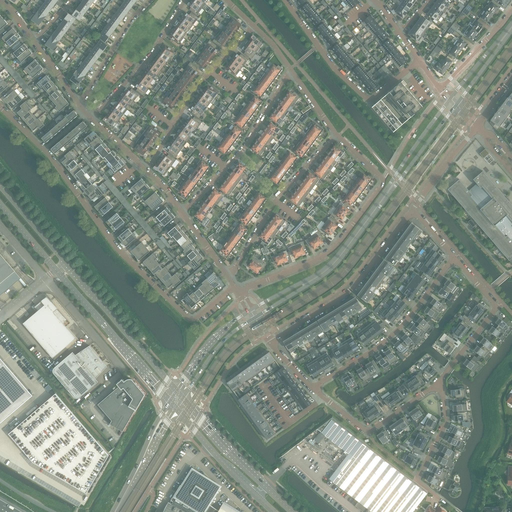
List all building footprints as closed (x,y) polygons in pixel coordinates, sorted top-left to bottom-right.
[(352,9),(359,2),(357,0),(352,0),(348,4),(352,9)] [(413,4),(407,0),(400,0),(400,1),(402,2),(402,3),(410,9),(413,4)] [(451,4),(445,0),(438,0),(437,1),(447,8),(451,4)] [(200,7),(192,1),(190,3),(189,2),(187,5),(191,7),(189,10),(196,16),(202,8),(200,7)] [(447,8),(437,1),(434,5),(444,13),(447,8)] [(486,5),(484,8),(493,15),(493,14),(494,15),(497,11),(496,10),(498,7),(493,3),(491,1),(487,6),(486,5)] [(89,7),(82,2),(79,6),(86,12),(89,7)] [(131,7),(125,2),(121,7),(128,12),(131,7)] [(304,13),(314,5),(310,2),(309,3),(308,2),(305,5),(301,9),(304,13)] [(52,8),(45,3),(42,7),(49,12),(52,8)] [(410,9),(402,3),(399,7),(397,5),(407,13),(410,9)] [(308,17),(316,11),(312,7),(314,6),(314,5),(304,13),(308,17)] [(407,13),(397,5),(393,10),(394,11),(402,17),(403,16),(404,16),(407,13)] [(444,13),(434,5),(431,10),(441,17),(444,13)] [(86,12),(79,6),(76,11),(83,16),(86,12)] [(49,12),(42,7),(38,11),(46,17),(49,12)] [(128,12),(121,7),(118,11),(125,16),(128,12)] [(484,8),(479,16),(487,22),(493,15),(484,8)] [(441,17),(431,10),(427,14),(438,22),(441,17)] [(46,17),(38,11),(35,16),(42,21),(46,17)] [(83,16),(76,11),(73,15),(80,20),(83,16)] [(125,16),(118,11),(115,15),(122,20),(125,16)] [(312,22),(319,15),(316,11),(308,17),(312,22)] [(191,13),(189,15),(185,12),(186,13),(185,15),(184,14),(182,17),(183,18),(193,25),(198,18),(191,13)] [(76,19),(69,14),(65,18),(72,24),(76,19)] [(122,20),(115,15),(111,20),(118,25),(122,20)] [(325,22),(319,15),(312,22),(315,26),(318,23),(320,26),(323,23),(324,23),(325,22)] [(365,28),(375,20),(371,15),(361,23),(365,28)] [(42,21),(35,16),(34,18),(32,20),(39,25),(40,23),(42,21)] [(432,24),(422,16),(419,20),(429,28),(432,24)] [(242,24),(238,21),(238,22),(231,17),(227,21),(237,29),(239,27),(239,28),(242,24)] [(72,24),(65,18),(62,23),(69,28),(72,24)] [(193,25),(183,18),(180,22),(190,30),(193,25)] [(118,25),(111,20),(108,24),(115,29),(118,25)] [(369,31),(378,24),(375,20),(365,28),(369,32),(369,31)] [(429,28),(419,20),(415,25),(425,32),(429,28)] [(470,22),(468,25),(477,33),(478,33),(481,29),(483,25),(477,21),(475,20),(472,24),(470,22)] [(237,29),(227,21),(224,26),(234,33),(237,29)] [(190,30),(180,22),(179,23),(178,22),(175,26),(177,26),(176,27),(186,34),(190,30)] [(319,34),(328,26),(325,22),(324,23),(323,23),(320,26),(316,29),(319,34)] [(69,28),(62,23),(59,27),(66,32),(69,28)] [(115,29),(108,24),(105,28),(112,33),(115,29)] [(373,35),(374,35),(382,28),(378,24),(369,31),(373,35)] [(425,32),(415,25),(412,29),(422,37),(425,32)] [(469,27),(463,34),(466,36),(472,40),(477,33),(468,25),(467,26),(469,27)] [(234,33),(224,26),(221,30),(231,38),(234,33)] [(323,38),(331,31),(327,27),(328,26),(319,34),(323,38)] [(66,32),(59,27),(56,31),(63,36),(66,32)] [(186,34),(176,27),(173,31),(183,38),(186,34)] [(6,42),(17,33),(13,28),(2,37),(6,42)] [(112,33),(105,28),(102,33),(109,38),(112,33)] [(376,40),(385,32),(382,28),(374,35),(377,38),(375,39),(376,40)] [(422,37),(412,29),(409,33),(409,34),(410,34),(411,36),(410,36),(414,39),(414,38),(416,39),(417,40),(417,39),(420,35),(422,37)] [(231,38),(221,30),(217,34),(227,42),(229,43),(230,41),(229,40),(231,38)] [(63,36),(56,31),(52,36),(59,41),(63,36)] [(183,38),(173,31),(170,35),(173,37),(171,39),(174,41),(174,40),(179,44),(183,38)] [(326,42),(334,35),(331,31),(323,38),(326,42)] [(384,40),(389,36),(385,32),(376,40),(379,43),(380,42),(381,43),(384,40)] [(16,42),(21,38),(17,33),(6,42),(10,47),(16,42)] [(109,38),(102,33),(98,37),(105,42),(109,38)] [(227,42),(217,34),(212,41),(220,47),(222,45),(225,47),(227,45),(226,44),(227,42)] [(263,44),(256,39),(256,38),(253,35),(250,38),(251,39),(250,41),(260,48),(263,44)] [(340,42),(338,40),(334,35),(326,42),(330,46),(333,44),(335,46),(338,43),(339,43),(340,42)] [(59,41),(52,36),(49,40),(56,45),(59,41)] [(467,43),(461,39),(458,42),(458,41),(455,45),(455,46),(461,50),(463,48),(465,49),(468,44),(466,43),(467,43)] [(56,45),(49,40),(47,43),(46,45),(55,51),(58,47),(56,46),(56,45)] [(107,46),(100,40),(97,45),(104,50),(107,46)] [(219,51),(215,49),(217,46),(209,40),(204,47),(214,55),(215,56),(218,53),(216,52),(217,51),(219,52),(219,51)] [(383,52),(393,44),(389,40),(386,42),(385,41),(384,40),(381,43),(380,42),(379,43),(380,45),(381,46),(380,47),(383,52)] [(260,48),(250,41),(249,42),(247,41),(245,44),(246,45),(256,53),(260,48)] [(334,54),(343,46),(342,47),(339,43),(338,43),(335,46),(330,50),(334,54)] [(17,58),(28,49),(24,44),(19,48),(13,53),(17,58)] [(387,56),(396,48),(393,44),(383,52),(384,52),(385,51),(388,54),(387,56)] [(104,50),(97,45),(94,49),(101,55),(104,50)] [(256,53),(246,45),(245,47),(244,46),(242,49),(245,52),(243,54),(251,60),(256,53)] [(338,58),(347,50),(343,46),(334,54),(338,58)] [(458,55),(461,51),(461,50),(455,46),(453,49),(451,47),(448,52),(450,53),(455,58),(458,55)] [(171,59),(176,53),(171,49),(169,47),(167,49),(165,47),(161,52),(171,59)] [(214,55),(204,47),(201,52),(211,59),(214,55)] [(390,60),(400,52),(396,48),(387,56),(390,60)] [(27,57),(32,53),(28,49),(17,58),(21,63),(27,57)] [(101,55),(94,49),(91,53),(98,59),(101,55)] [(341,62),(350,54),(349,55),(346,52),(347,50),(338,58),(341,62)] [(171,59),(161,52),(158,56),(168,63),(171,59)] [(211,59),(201,52),(198,56),(208,63),(211,59)] [(394,64),(403,56),(400,52),(390,60),(391,60),(394,63),(394,64)] [(98,59),(91,53),(87,58),(94,63),(98,59)] [(241,53),(239,56),(235,53),(237,54),(236,56),(234,55),(232,58),(233,59),(243,66),(249,59),(241,53)] [(345,66),(354,58),(350,54),(341,62),(345,66)] [(168,63),(158,56),(155,60),(163,66),(166,62),(168,64),(168,63)] [(208,63),(198,56),(196,58),(192,63),(200,69),(202,66),(205,69),(207,67),(206,66),(208,63)] [(402,64),(407,61),(403,56),(394,64),(399,70),(401,69),(404,66),(402,64)] [(446,57),(441,65),(446,69),(447,69),(450,65),(452,62),(446,57)] [(94,63),(87,58),(84,62),(91,67),(94,63)] [(353,67),(356,64),(357,62),(354,58),(345,66),(348,71),(353,67)] [(243,66),(233,59),(230,63),(240,70),(243,66)] [(28,74),(39,64),(35,60),(30,64),(24,69),(28,74)] [(163,66),(155,60),(152,64),(160,71),(163,66)] [(434,60),(431,64),(433,66),(435,67),(434,69),(442,75),(446,69),(441,65),(437,62),(436,62),(434,60)] [(91,67),(84,62),(81,66),(88,71),(91,67)] [(199,74),(195,71),(197,68),(190,62),(184,69),(194,77),(196,78),(198,75),(197,74),(198,73),(199,74)] [(355,76),(365,68),(361,63),(360,65),(359,64),(357,62),(356,64),(353,67),(354,68),(355,69),(352,71),(355,76)] [(240,70),(230,63),(227,67),(229,69),(228,71),(236,76),(240,70)] [(33,78),(43,69),(39,64),(28,74),(33,78)] [(162,72),(160,71),(152,64),(150,64),(148,67),(149,68),(148,69),(157,75),(159,76),(162,72)] [(278,76),(283,69),(278,65),(277,67),(272,64),(268,69),(270,70),(278,76)] [(88,71),(81,66),(78,70),(85,75),(88,71)] [(359,80),(367,73),(363,69),(365,68),(355,76),(359,80)] [(157,75),(148,69),(145,73),(153,79),(157,75)] [(194,77),(184,69),(181,74),(191,81),(194,77)] [(85,75),(78,70),(75,74),(82,80),(85,75)] [(278,76),(270,70),(267,74),(265,72),(265,73),(275,80),(278,76)] [(153,79),(145,73),(142,77),(150,83),(153,79)] [(275,80),(265,73),(262,77),(271,84),(275,80)] [(363,84),(370,77),(367,73),(359,80),(363,84)] [(79,83),(82,80),(75,74),(74,75),(72,74),(69,78),(78,85),(79,83)] [(191,81),(181,74),(178,78),(180,80),(188,86),(189,87),(191,84),(190,83),(191,81)] [(43,87),(51,80),(47,75),(42,79),(36,85),(40,89),(43,87)] [(150,83),(142,77),(141,76),(138,80),(140,81),(139,82),(147,88),(150,83)] [(271,84),(262,77),(259,82),(260,83),(268,89),(271,84)] [(366,88),(375,81),(374,80),(374,81),(370,77),(363,84),(366,88)] [(46,92),(55,85),(51,80),(43,87),(46,92)] [(188,86),(180,80),(177,84),(176,84),(185,90),(186,91),(188,88),(187,87),(188,86)] [(147,88),(139,82),(138,81),(135,84),(136,85),(135,86),(134,85),(138,88),(136,91),(143,96),(149,89),(147,88)] [(376,90),(380,87),(375,81),(366,88),(370,92),(374,89),(376,90)] [(0,93),(9,86),(4,82),(0,85),(0,93)] [(185,90),(176,84),(177,84),(175,82),(172,87),(173,88),(181,94),(185,90)] [(423,107),(408,90),(401,82),(387,95),(408,120),(423,107)] [(268,89),(260,83),(257,87),(256,85),(255,86),(265,93),(268,89)] [(50,96),(57,90),(59,89),(55,85),(46,92),(50,96)] [(265,93),(255,86),(252,90),(262,97),(265,93)] [(214,99),(218,92),(213,89),(211,87),(210,89),(207,87),(204,91),(214,99)] [(131,89),(130,91),(126,88),(124,91),(125,92),(124,94),(132,100),(131,100),(134,101),(139,94),(131,89)] [(181,94),(173,88),(170,93),(178,99),(181,94)] [(8,104),(18,95),(14,90),(4,99),(8,104)] [(53,102),(61,95),(57,90),(50,96),(49,97),(53,102)] [(214,99),(204,91),(201,95),(211,103),(214,99)] [(295,103),(300,97),(294,92),(292,94),(289,91),(286,96),(295,103)] [(132,100),(124,94),(123,93),(121,95),(122,96),(120,98),(122,99),(128,104),(131,106),(134,101),(131,100),(132,100)] [(178,99),(170,93),(167,97),(175,103),(178,99)] [(12,109),(22,100),(18,95),(8,104),(10,105),(9,106),(12,109)] [(55,108),(65,99),(61,95),(53,102),(51,103),(55,108)] [(211,103),(201,95),(197,100),(207,107),(211,103)] [(263,102),(255,96),(251,101),(259,107),(263,102)] [(295,103),(286,96),(283,100),(292,107),(295,103)] [(175,103),(167,97),(162,103),(165,105),(168,107),(169,105),(172,107),(175,103)] [(128,104),(122,99),(120,98),(117,102),(122,106),(125,108),(128,104)] [(59,112),(69,104),(65,99),(55,108),(59,112)] [(207,107),(197,100),(196,99),(194,102),(195,103),(194,104),(204,112),(207,107)] [(292,107),(283,100),(279,105),(289,112),(289,111),(287,110),(290,106),(292,108),(292,107)] [(372,107),(375,112),(384,104),(381,100),(372,107)] [(30,111),(32,108),(26,101),(20,106),(22,109),(18,112),(17,113),(19,114),(22,117),(30,111)] [(125,108),(122,106),(117,102),(116,101),(114,104),(116,105),(114,107),(124,114),(127,110),(125,108)] [(259,107),(251,101),(248,105),(247,104),(246,104),(256,111),(259,107)] [(204,112),(194,104),(193,103),(191,106),(192,107),(191,108),(189,107),(189,108),(193,110),(191,113),(199,119),(204,112)] [(511,109),(504,103),(501,107),(508,113),(511,109)] [(256,111),(246,104),(243,108),(252,115),(256,111)] [(384,111),(387,109),(388,108),(386,106),(385,104),(384,104),(375,112),(379,116),(379,115),(380,115),(384,111)] [(289,112),(279,105),(276,109),(286,116),(289,112)] [(124,114),(114,107),(111,111),(121,119),(124,114)] [(510,114),(508,113),(501,107),(497,111),(506,118),(510,114)] [(252,115),(243,108),(240,113),(249,120),(252,115)] [(384,119),(391,112),(388,108),(387,109),(384,111),(380,115),(379,115),(379,116),(382,120),(383,119),(384,119)] [(286,116),(276,109),(273,113),(282,120),(286,116)] [(25,122),(33,115),(30,111),(22,117),(25,122)] [(69,123),(77,116),(78,115),(74,111),(68,115),(67,114),(64,117),(65,118),(69,123)] [(121,119),(111,111),(108,115),(118,123),(121,119)] [(305,120),(308,118),(313,114),(310,111),(302,116),(301,118),(299,121),(301,123),(302,124),(305,120)] [(506,118),(497,111),(494,116),(503,123),(506,118)] [(395,116),(393,114),(392,112),(391,112),(384,119),(383,119),(382,120),(383,120),(386,124),(387,123),(391,120),(394,117),(395,116)] [(249,120),(240,113),(237,117),(246,124),(249,120)] [(282,120),(273,113),(270,118),(279,125),(282,120)] [(29,127),(37,120),(37,119),(33,115),(25,122),(29,127)] [(118,123),(108,115),(106,117),(105,117),(103,120),(106,123),(107,122),(114,127),(118,123)] [(197,129),(202,122),(194,116),(192,119),(189,116),(187,119),(188,120),(187,122),(197,129)] [(391,127),(398,121),(398,120),(397,118),(395,116),(394,117),(391,120),(387,123),(386,124),(389,128),(390,128),(391,127)] [(497,131),(503,123),(494,116),(491,120),(495,123),(493,126),(497,131)] [(246,124),(237,117),(233,121),(243,128),(246,124)] [(45,125),(43,123),(39,118),(37,119),(37,120),(29,127),(33,131),(38,127),(40,129),(45,125)] [(62,129),(69,123),(65,118),(61,122),(60,120),(56,123),(62,129)] [(394,131),(402,125),(402,124),(400,122),(399,121),(398,120),(398,121),(391,127),(390,128),(389,128),(390,128),(393,132),(394,131)] [(82,131),(86,127),(87,126),(83,122),(74,129),(79,134),(80,135),(83,132),(82,131)] [(197,129),(187,122),(183,126),(193,133),(197,129)] [(54,136),(62,129),(56,123),(53,126),(54,127),(50,131),(54,136)] [(280,130),(270,123),(267,127),(277,134),(280,130)] [(156,131),(157,129),(155,128),(150,124),(146,130),(156,137),(159,133),(156,131)] [(193,133),(183,126),(182,125),(180,128),(181,129),(180,130),(190,138),(188,136),(191,132),(193,134),(193,133)] [(242,132),(234,126),(231,131),(239,137),(242,132)] [(319,136),(324,130),(319,126),(317,128),(314,126),(311,130),(309,129),(319,136)] [(277,134),(267,127),(264,131),(273,138),(277,134)] [(46,143),(54,136),(50,131),(49,129),(46,132),(47,134),(41,138),(46,143)] [(74,137),(79,134),(74,129),(67,135),(72,142),(75,139),(74,137)] [(190,138),(180,130),(179,129),(177,132),(179,133),(177,135),(187,142),(190,138)] [(319,136),(309,129),(306,133),(316,140),(319,136)] [(156,137),(146,130),(142,134),(152,142),(156,137)] [(239,137),(231,131),(228,135),(226,134),(235,141),(239,137)] [(273,138),(264,131),(261,136),(270,143),(273,138)] [(91,145),(99,138),(95,133),(91,137),(89,135),(84,139),(90,146),(92,145),(91,145)] [(316,140),(306,133),(303,138),(312,145),(316,140)] [(154,143),(152,142),(142,134),(139,139),(149,146),(150,145),(151,146),(154,143)] [(235,141),(226,134),(223,138),(232,145),(235,141)] [(72,142),(67,135),(60,142),(64,147),(68,143),(69,144),(72,142)] [(187,142),(177,135),(174,139),(184,146),(187,142)] [(270,143),(261,136),(257,140),(265,146),(268,142),(270,143)] [(95,150),(103,143),(99,138),(91,145),(92,145),(95,150)] [(232,145),(223,138),(220,143),(221,144),(229,150),(232,145)] [(312,145),(303,138),(300,142),(309,149),(312,145)] [(149,146),(139,139),(136,143),(146,150),(149,146)] [(184,146),(174,139),(171,143),(180,151),(184,146)] [(265,146),(257,140),(254,144),(264,152),(264,151),(262,150),(265,146)] [(65,148),(64,147),(60,142),(51,149),(55,154),(60,150),(61,151),(65,148)] [(180,151),(171,143),(169,142),(167,146),(168,146),(167,148),(166,147),(169,150),(168,152),(175,158),(180,151)] [(309,149),(300,142),(296,146),(306,153),(309,149)] [(99,154),(107,147),(106,146),(103,143),(95,150),(99,154)] [(146,150),(136,143),(132,147),(139,153),(143,156),(145,153),(144,152),(146,150)] [(229,150),(221,144),(218,148),(226,154),(229,150)] [(264,152),(254,144),(251,149),(260,156),(264,152)] [(306,153),(296,146),(293,151),(302,158),(306,153)] [(340,158),(345,151),(338,147),(337,149),(334,146),(330,151),(340,158)] [(104,157),(110,152),(111,152),(107,147),(99,154),(103,159),(105,158),(104,157)] [(483,158),(489,154),(485,149),(479,154),(483,158)] [(108,162),(116,155),(113,150),(112,151),(111,152),(110,152),(104,157),(105,158),(108,162)] [(298,158),(288,151),(285,156),(294,163),(298,158)] [(340,158),(330,151),(327,156),(336,163),(340,158)] [(66,167),(67,166),(74,160),(75,159),(69,152),(64,156),(66,158),(63,162),(64,163),(63,164),(66,167)] [(168,154),(167,157),(163,154),(161,156),(162,157),(161,159),(171,167),(176,160),(168,154)] [(112,166),(120,160),(116,155),(108,162),(112,166)] [(294,163),(285,156),(281,160),(291,167),(294,163)] [(336,163),(327,156),(324,160),(333,167),(336,163)] [(171,167),(161,159),(160,158),(157,162),(158,162),(158,164),(166,170),(165,170),(167,171),(171,167)] [(71,171),(78,165),(74,160),(67,166),(71,171)] [(120,168),(124,165),(125,164),(123,163),(120,160),(112,166),(109,169),(114,174),(120,168)] [(210,167),(200,160),(197,165),(206,172),(210,167)] [(291,167),(281,160),(278,164),(288,171),(291,167)] [(333,167),(324,160),(321,164),(330,171),(333,167)] [(249,170),(239,162),(236,167),(245,174),(249,170)] [(166,170),(158,164),(156,165),(155,165),(153,168),(157,171),(157,170),(162,174),(165,170),(166,170)] [(288,171),(278,164),(278,165),(280,166),(277,170),(275,168),(275,169),(284,176),(288,171)] [(330,171),(321,164),(317,169),(327,176),(330,171)] [(74,176),(82,169),(78,165),(71,171),(74,176)] [(206,172),(197,165),(198,166),(195,170),(194,169),(193,169),(203,176),(206,172)] [(245,174),(236,167),(232,172),(242,179),(245,174)] [(84,175),(86,174),(82,169),(74,176),(78,180),(84,175)] [(203,176),(193,169),(190,173),(200,180),(203,176)] [(284,176),(275,169),(272,173),(281,180),(284,176)] [(327,176),(317,169),(314,173),(324,180),(327,176)] [(511,205),(482,171),(473,179),(478,186),(469,192),(459,179),(452,186),(449,188),(510,259),(511,258),(511,241),(510,239),(511,236),(511,205)] [(242,179),(232,172),(229,176),(239,183),(242,179)] [(200,180),(190,173),(192,175),(189,179),(187,177),(187,178),(196,185),(200,180)] [(281,180),(272,173),(268,178),(278,185),(281,180)] [(319,180),(309,173),(306,178),(315,185),(319,180)] [(368,185),(373,178),(368,175),(367,177),(362,173),(359,178),(368,185)] [(88,179),(84,175),(78,180),(77,181),(81,186),(88,179)] [(239,183),(229,176),(226,180),(235,187),(239,183)] [(196,185),(187,178),(184,182),(193,189),(196,185)] [(315,185),(306,178),(302,182),(312,189),(315,185)] [(368,185),(359,178),(355,182),(365,189),(368,185)] [(85,190),(92,184),(88,179),(81,186),(82,187),(82,188),(84,191),(85,190)] [(135,193),(146,183),(142,179),(131,188),(135,193)] [(235,187),(226,180),(223,185),(232,192),(235,187)] [(193,189),(184,182),(180,186),(190,193),(193,189)] [(312,189),(302,182),(299,187),(309,194),(312,189)] [(365,189),(355,182),(352,186),(362,193),(365,189)] [(139,197),(150,188),(146,183),(135,193),(139,197)] [(89,195),(96,188),(92,184),(85,190),(89,195)] [(232,192),(223,185),(219,189),(229,196),(232,192)] [(105,193),(103,191),(99,186),(96,188),(89,195),(90,196),(89,197),(92,200),(97,196),(99,198),(105,193)] [(190,193),(180,186),(182,188),(179,192),(182,194),(180,196),(185,200),(190,193)] [(362,193),(352,186),(349,191),(358,198),(362,193)] [(309,194),(299,187),(296,191),(305,198),(309,194)] [(224,196),(214,189),(211,194),(220,201),(224,196)] [(305,198),(296,191),(293,195),(302,202),(305,198)] [(358,198),(349,191),(346,195),(355,202),(358,198)] [(149,206),(159,197),(155,192),(145,201),(149,206)] [(267,199),(257,192),(254,197),(263,204),(267,199)] [(220,201),(211,194),(208,198),(216,204),(217,205),(220,201)] [(302,202),(293,195),(290,199),(299,207),(302,202)] [(355,202),(346,195),(342,199),(352,207),(355,202)] [(100,211),(109,202),(105,197),(95,206),(100,211)] [(153,211),(164,201),(159,197),(149,206),(153,211)] [(263,204),(254,197),(255,198),(252,202),(260,208),(263,204)] [(216,204),(208,198),(204,203),(212,208),(216,204)] [(103,216),(114,207),(109,202),(100,211),(101,212),(100,213),(103,216)] [(260,208),(252,202),(249,206),(247,205),(257,212),(260,208)] [(349,211),(346,209),(347,207),(341,202),(336,208),(345,215),(349,211)] [(212,208),(204,203),(201,207),(209,213),(212,208)] [(257,212),(247,205),(244,209),(254,217),(257,212)] [(209,213),(201,207),(198,211),(207,218),(208,218),(206,217),(209,213)] [(160,222),(171,213),(167,208),(156,217),(160,222)] [(345,215),(336,208),(331,215),(337,220),(339,218),(342,220),(345,215)] [(254,217),(244,209),(244,210),(245,211),(243,215),(241,214),(250,221),(254,217)] [(207,218),(198,211),(195,216),(198,218),(196,220),(203,225),(207,218)] [(111,226),(121,217),(117,213),(107,221),(111,226)] [(170,221),(175,217),(171,213),(160,222),(164,226),(170,221)] [(250,221),(241,214),(237,218),(247,225),(250,221)] [(285,222),(276,215),(272,219),(282,226),(285,222)] [(115,231),(125,222),(121,217),(111,226),(113,228),(112,228),(115,231)] [(337,226),(334,224),(336,222),(329,217),(324,223),(334,231),(337,226)] [(282,226),(272,219),(269,224),(279,231),(282,226)] [(248,230),(238,223),(235,228),(244,235),(248,230)] [(334,231),(324,223),(320,230),(326,235),(327,233),(331,235),(334,231)] [(279,231),(269,224),(266,228),(275,235),(279,231)] [(422,232),(419,230),(413,224),(409,229),(419,236),(422,232)] [(173,237),(181,230),(177,225),(166,234),(170,239),(173,237)] [(123,242),(133,233),(129,228),(119,237),(123,242)] [(244,235),(235,228),(232,232),(241,239),(244,235)] [(275,235),(266,228),(263,232),(272,239),(275,235)] [(419,236),(409,229),(406,233),(414,239),(417,235),(419,236)] [(177,241),(185,234),(181,230),(173,237),(177,241)] [(321,239),(323,238),(318,231),(316,233),(314,230),(309,233),(311,236),(318,246),(323,242),(321,239)] [(241,239),(232,232),(233,233),(230,237),(229,236),(228,236),(238,243),(241,239)] [(272,239),(263,232),(259,237),(262,239),(261,241),(262,242),(267,246),(272,239)] [(126,247),(137,238),(133,233),(123,242),(124,243),(124,244),(126,247)] [(414,239),(406,233),(403,238),(411,244),(414,239)] [(181,246),(189,239),(185,234),(177,241),(181,246)] [(238,243),(228,236),(225,241),(235,248),(238,243)] [(318,246),(311,236),(305,241),(309,247),(311,246),(314,249),(318,246)] [(411,244),(403,238),(399,242),(407,248),(411,244)] [(183,252),(191,245),(193,243),(189,239),(181,246),(184,250),(183,251),(183,252)] [(18,264),(4,248),(5,247),(0,241),(0,282),(13,271),(11,268),(12,268),(13,268),(18,264)] [(235,248),(225,241),(222,245),(231,252),(235,248)] [(135,256),(146,247),(142,242),(131,251),(135,256)] [(306,249),(303,242),(295,245),(300,256),(305,254),(304,250),(306,249)] [(407,248),(399,242),(396,246),(404,252),(407,248)] [(187,256),(195,249),(191,245),(183,252),(187,256)] [(231,252),(222,245),(223,246),(220,251),(223,253),(222,255),(227,259),(231,252)] [(300,256),(295,245),(288,248),(291,255),(293,254),(295,258),(300,256)] [(404,252),(396,246),(393,251),(403,258),(401,256),(404,252)] [(139,261),(150,252),(146,247),(135,256),(139,261)] [(191,260),(198,254),(199,253),(195,249),(187,256),(191,260)] [(288,256),(285,249),(278,252),(282,263),(288,261),(286,257),(288,256)] [(442,257),(432,249),(428,254),(439,262),(442,257)] [(403,258),(393,251),(390,255),(399,262),(403,258)] [(282,263),(278,252),(270,255),(273,262),(276,261),(277,265),(282,263)] [(147,267),(157,259),(158,257),(154,253),(143,262),(147,267)] [(198,262),(203,258),(199,253),(198,254),(191,260),(188,263),(194,270),(200,265),(198,262)] [(439,262),(428,254),(425,259),(435,266),(439,262)] [(399,262),(390,255),(386,259),(392,264),(394,265),(398,261),(399,262)] [(252,270),(259,260),(253,256),(248,262),(250,263),(248,266),(252,270)] [(151,271),(160,263),(157,259),(147,267),(151,271)] [(435,266),(425,259),(426,260),(423,264),(422,263),(432,271),(435,266)] [(261,272),(266,265),(259,260),(252,270),(257,273),(259,270),(261,272)] [(395,268),(385,261),(382,266),(391,273),(395,268)] [(155,276),(164,267),(160,263),(151,271),(155,276)] [(432,271),(422,263),(418,268),(428,276),(432,271)] [(160,279),(168,272),(170,271),(166,266),(164,267),(155,276),(156,275),(160,279)] [(391,273),(382,266),(378,270),(388,277),(391,273)] [(388,277),(378,270),(375,274),(385,281),(383,280),(386,276),(388,277)] [(0,294),(19,278),(13,271),(0,282),(0,294)] [(164,283),(172,277),(168,272),(160,279),(164,283)] [(219,284),(215,279),(217,277),(213,273),(206,279),(214,288),(219,284)] [(181,281),(179,279),(175,274),(172,277),(164,283),(168,288),(173,284),(175,287),(181,281)] [(385,281),(375,274),(372,279),(382,286),(385,281)] [(425,280),(418,275),(416,274),(413,278),(411,277),(421,285),(425,280)] [(421,285),(411,277),(407,282),(418,290),(421,285)] [(214,288),(206,279),(202,283),(210,292),(214,288)] [(382,286),(372,279),(369,283),(377,289),(379,290),(382,286)] [(458,288),(447,280),(444,283),(447,286),(446,288),(454,294),(458,288)] [(418,290),(407,282),(409,283),(406,288),(404,286),(404,287),(414,294),(418,290)] [(210,292),(202,283),(197,287),(205,296),(210,292)] [(377,289),(369,283),(366,287),(375,294),(374,293),(377,289)] [(205,296),(197,287),(193,291),(194,292),(201,300),(205,296)] [(375,294),(366,287),(362,292),(372,299),(375,294)] [(414,294),(404,287),(400,291),(411,299),(414,294)] [(454,294),(446,288),(444,291),(440,288),(437,292),(449,301),(454,294)] [(201,300),(194,292),(189,296),(196,304),(201,300)] [(372,299),(362,292),(359,296),(367,302),(370,298),(372,299)] [(196,304),(189,296),(187,293),(182,297),(183,299),(181,301),(185,305),(187,303),(192,308),(196,304)] [(407,305),(400,299),(398,297),(394,302),(403,309),(407,305)] [(439,303),(433,298),(430,302),(433,305),(432,307),(440,313),(444,307),(442,305),(439,303)] [(76,338),(63,323),(67,320),(70,323),(53,303),(51,304),(47,299),(45,300),(44,299),(34,307),(38,311),(23,324),(53,358),(76,338)] [(362,309),(358,303),(356,299),(351,302),(357,312),(362,309)] [(357,312),(351,302),(346,305),(353,315),(357,312)] [(403,309),(394,302),(391,306),(399,313),(403,309)] [(485,308),(484,307),(477,302),(471,309),(479,315),(481,312),(482,313),(485,308)] [(353,315),(346,305),(342,308),(348,318),(347,316),(351,313),(353,315)] [(399,313),(391,306),(387,310),(386,309),(395,318),(399,313)] [(440,313),(432,307),(430,309),(426,307),(423,310),(435,319),(436,318),(440,313)] [(348,318),(342,308),(337,310),(344,321),(348,318)] [(395,318),(386,309),(382,314),(391,322),(395,318)] [(473,322),(479,315),(471,309),(466,316),(473,322)] [(344,321),(337,310),(333,313),(338,322),(342,319),(344,321)] [(338,322),(333,313),(328,316),(333,325),(338,322)] [(462,321),(457,328),(464,334),(466,331),(467,332),(467,331),(470,327),(469,326),(463,321),(465,319),(462,317),(460,315),(459,316),(462,318),(460,319),(462,321)] [(333,325),(328,316),(323,319),(330,329),(329,327),(333,325)] [(430,326),(419,317),(416,320),(420,323),(418,325),(425,332),(430,326)] [(509,327),(500,319),(498,318),(495,322),(496,323),(498,325),(497,327),(504,333),(509,327)] [(330,329),(323,319),(319,322),(325,332),(330,329)] [(383,330),(379,325),(375,320),(370,324),(378,334),(379,334),(380,335),(383,332),(382,331),(383,330)] [(322,331),(320,328),(317,323),(312,326),(317,334),(322,331)] [(378,334),(370,324),(366,327),(374,337),(378,334)] [(425,332),(418,325),(416,327),(412,325),(409,328),(420,338),(421,337),(425,332)] [(317,334),(312,326),(308,329),(314,339),(313,337),(317,334)] [(504,333),(497,327),(495,329),(493,327),(492,327),(491,326),(488,330),(490,331),(490,332),(500,339),(504,333)] [(374,337),(366,327),(361,331),(369,341),(374,337)] [(457,328),(451,335),(459,341),(464,334),(457,328)] [(314,339),(308,329),(303,332),(309,342),(314,339)] [(369,341),(361,331),(357,334),(357,335),(364,345),(369,341)] [(309,342),(303,332),(298,334),(305,345),(305,344),(304,343),(308,340),(309,342)] [(401,337),(404,340),(403,341),(402,342),(409,349),(415,344),(412,341),(410,339),(405,333),(401,337)] [(305,345),(298,334),(294,337),(300,347),(305,345)] [(414,334),(412,336),(419,342),(421,340),(414,334)] [(455,346),(451,343),(454,341),(447,335),(444,338),(447,340),(441,347),(449,353),(451,350),(452,351),(455,346)] [(412,336),(410,339),(412,341),(413,340),(417,345),(419,342),(412,336)] [(300,347),(294,337),(289,340),(295,350),(296,350),(295,348),(299,346),(300,348),(300,347)] [(358,348),(352,337),(346,341),(353,352),(358,348)] [(483,337),(480,341),(481,342),(483,344),(482,346),(489,352),(490,352),(492,353),(492,354),(497,348),(496,348),(494,346),(485,339),(484,339),(483,337)] [(295,350),(289,340),(284,343),(291,353),(295,350)] [(353,352),(346,341),(342,343),(348,355),(353,352)] [(397,341),(393,344),(398,349),(396,352),(398,355),(401,352),(403,355),(409,349),(402,342),(402,343),(400,344),(397,341)] [(348,355),(342,343),(341,344),(342,345),(338,348),(337,346),(344,358),(348,355)] [(476,345),(473,349),(475,351),(479,354),(477,358),(479,360),(482,357),(485,358),(489,352),(482,346),(480,348),(478,346),(477,346),(476,345)] [(95,379),(107,366),(103,361),(104,360),(102,358),(101,359),(89,346),(75,355),(71,359),(68,356),(55,368),(54,368),(54,370),(53,371),(54,372),(54,373),(74,397),(75,398),(76,398),(78,398),(79,398),(80,397),(94,386),(91,383),(95,379)] [(344,358),(337,346),(332,350),(338,361),(344,358)] [(397,360),(388,348),(384,351),(387,355),(385,357),(390,365),(397,360)] [(276,361),(269,352),(264,355),(271,365),(276,361)] [(333,364),(329,357),(328,355),(327,353),(321,356),(328,367),(333,364)] [(271,365),(264,355),(259,359),(266,368),(271,365)] [(390,365),(385,357),(382,358),(380,355),(376,357),(384,369),(390,365)] [(328,367),(321,356),(317,359),(323,370),(328,367)] [(466,359),(463,363),(464,364),(474,372),(479,365),(476,363),(477,362),(479,360),(474,356),(472,359),(471,359),(469,362),(467,360),(466,359)] [(0,359),(0,422),(31,395),(0,359)] [(266,368),(259,359),(255,362),(261,371),(266,368)] [(323,370),(317,359),(312,362),(318,373),(319,373),(320,374),(324,371),(323,370)] [(426,362),(420,368),(422,370),(429,377),(435,370),(432,367),(435,364),(429,359),(427,362),(426,361),(426,362)] [(377,374),(370,361),(365,364),(368,368),(365,369),(371,378),(377,374)] [(261,371),(255,362),(250,366),(257,375),(260,373),(262,371),(261,371)] [(318,373),(312,362),(307,365),(313,376),(318,373)] [(257,375),(250,366),(246,369),(252,378),(257,375)] [(278,378),(287,372),(283,367),(281,368),(274,373),(278,378)] [(371,378),(365,369),(363,371),(361,367),(356,369),(364,382),(371,378)] [(252,378),(246,369),(241,372),(247,380),(246,380),(247,382),(248,381),(252,378)] [(247,380),(241,372),(236,376),(242,383),(246,380),(247,380)] [(283,382),(290,376),(287,372),(278,378),(281,383),(283,382)] [(417,374),(410,379),(416,387),(418,385),(419,386),(423,383),(422,381),(417,374)] [(347,375),(343,378),(347,384),(345,386),(348,392),(351,390),(357,386),(352,377),(351,375),(348,377),(347,375)] [(242,383),(236,376),(232,379),(238,388),(243,385),(242,383)] [(294,381),(290,376),(283,382),(286,386),(286,387),(294,381)] [(123,431),(145,394),(135,382),(134,383),(132,379),(131,379),(130,379),(128,380),(127,380),(125,382),(122,379),(116,384),(119,386),(98,405),(112,421),(110,424),(123,431)] [(238,388),(232,379),(227,382),(230,387),(232,390),(234,392),(238,388)] [(403,385),(400,387),(402,390),(405,388),(408,392),(416,387),(410,379),(403,385)] [(297,385),(294,381),(286,387),(286,386),(284,387),(284,388),(288,392),(289,392),(288,392),(297,385)] [(292,396),(301,390),(298,385),(297,385),(288,392),(289,392),(292,396)] [(452,390),(450,391),(451,396),(452,395),(455,395),(455,398),(465,397),(464,389),(464,387),(464,386),(463,386),(458,386),(458,390),(452,390)] [(397,389),(390,394),(395,402),(398,400),(398,401),(399,401),(399,400),(403,397),(400,392),(402,390),(400,387),(397,389)] [(295,401),(304,394),(301,390),(292,396),(295,401)] [(55,393),(8,433),(33,462),(87,493),(108,456),(55,393)] [(241,404),(251,398),(247,393),(242,397),(239,399),(238,400),(241,404)] [(299,405),(308,399),(304,394),(295,401),(299,405)] [(382,399),(383,400),(388,407),(395,402),(390,394),(382,399)] [(252,403),(253,403),(254,402),(251,398),(241,404),(245,409),(252,403)] [(302,410),(311,404),(308,399),(299,405),(302,410)] [(376,402),(375,401),(374,401),(368,405),(370,408),(369,408),(375,416),(377,414),(378,415),(383,412),(376,402)] [(454,405),(452,406),(452,411),(454,411),(457,410),(457,413),(467,412),(466,401),(462,401),(462,404),(454,405)] [(248,413),(256,407),(255,407),(253,403),(252,403),(245,409),(248,413)] [(251,417),(260,411),(257,406),(255,407),(256,407),(248,413),(251,417)] [(375,416),(369,408),(362,413),(367,421),(375,416)] [(422,416),(417,408),(414,410),(414,409),(413,409),(409,412),(410,414),(415,421),(422,416)] [(254,422),(263,415),(262,413),(260,411),(251,417),(254,422)] [(454,416),(453,416),(453,421),(456,421),(468,420),(467,412),(457,413),(457,416),(454,416)] [(257,426),(266,419),(263,415),(254,422),(257,426)] [(410,424),(405,417),(397,422),(403,429),(410,424)] [(431,430),(436,422),(427,418),(423,426),(431,430)] [(260,430),(270,424),(266,419),(257,426),(260,430)] [(331,419),(318,430),(348,454),(329,479),(357,501),(354,505),(359,509),(362,511),(365,511),(368,509),(371,511),(412,511),(413,511),(427,494),(408,480),(331,419)] [(403,429),(397,422),(395,423),(394,423),(389,426),(391,428),(390,428),(395,435),(403,429)] [(264,435),(273,428),(270,424),(260,430),(264,435)] [(463,440),(466,434),(455,428),(453,427),(451,431),(452,432),(455,434),(454,436),(463,440)] [(267,439),(276,433),(273,428),(264,435),(267,439)] [(390,438),(386,431),(385,431),(384,430),(380,433),(379,433),(380,434),(377,436),(383,443),(390,438)] [(427,441),(429,436),(428,435),(420,432),(416,439),(424,444),(426,441),(427,442),(427,441)] [(459,447),(463,440),(454,436),(453,438),(450,437),(448,436),(446,441),(448,442),(459,447)] [(420,452),(424,444),(416,439),(412,447),(420,452)] [(453,460),(456,453),(445,447),(445,448),(443,446),(441,451),(442,452),(445,453),(444,455),(453,460)] [(416,463),(418,458),(417,457),(409,453),(405,461),(413,465),(415,462),(416,463)] [(449,467),(453,460),(444,455),(442,458),(440,456),(438,456),(436,460),(438,461),(449,467)] [(442,480),(446,473),(435,467),(433,466),(431,470),(432,471),(435,473),(434,475),(442,480)] [(235,511),(233,510),(234,509),(231,507),(232,507),(231,507),(230,508),(224,505),(223,504),(219,511),(207,503),(208,503),(217,488),(207,482),(208,480),(209,480),(207,479),(204,477),(203,476),(204,477),(203,479),(192,473),(190,477),(183,487),(180,485),(171,500),(173,502),(171,504),(168,502),(163,511),(235,511)] [(439,486),(442,480),(434,475),(432,477),(430,476),(428,475),(426,480),(428,481),(439,486)]
